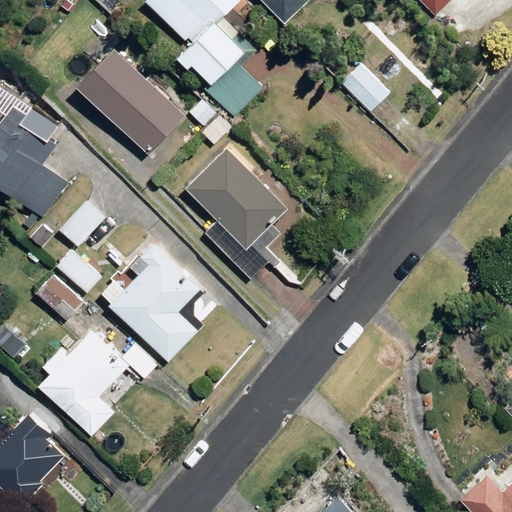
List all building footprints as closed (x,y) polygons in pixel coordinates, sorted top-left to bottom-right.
[(211,86),(238,114),(268,85),(243,58),(255,47),(226,16),(242,0),(156,0),(195,40),(185,50),(197,64),(203,59),(220,77),(211,86)] [(273,0),(291,18),(309,0),(273,0)] [(87,81),(154,150),(194,112),(126,43),(87,81)] [(347,80),(368,100),(386,81),(365,61),(347,80)] [(0,188),(44,217),(70,179),(47,163),(58,146),(48,139),(56,128),(19,103),(0,90),(0,188)] [(193,110),(206,123),(220,110),(206,97),(193,110)] [(208,130),(219,141),(236,125),(224,113),(208,130)] [(235,144),(193,184),(252,246),(294,205),(235,144)] [(92,194),(64,224),(84,243),(112,213),(92,194)] [(35,234),(46,245),(57,232),(46,221),(35,234)] [(117,302),(176,358),(205,328),(184,308),(207,284),(159,238),(137,261),(148,271),(117,302)] [(110,271),(80,243),(63,260),(93,289),(110,271)] [(42,289),(72,317),(89,300),(59,271),(42,289)] [(0,331),(0,337),(18,355),(31,342),(10,322),(0,331)] [(44,383),(97,434),(121,409),(105,393),(136,361),(100,326),(74,353),(66,345),(50,362),(58,369),(44,383)] [(0,436),(0,473),(25,499),(46,477),(44,474),(68,449),(49,431),(52,428),(30,406),(0,436)] [(511,511),(511,476),(506,482),(490,466),(464,493),(483,511),(511,511)] [(315,511),(366,511),(340,486),(315,511)]
